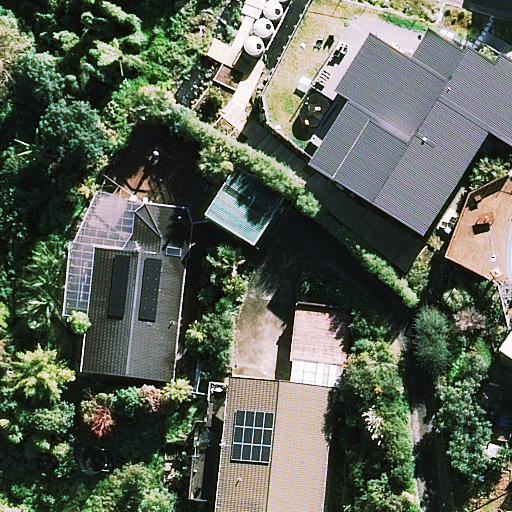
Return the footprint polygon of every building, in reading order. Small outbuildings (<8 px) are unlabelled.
[(511,134),(511,70),(473,66),(430,40),(409,73),(366,47),(345,81),(372,98),(329,167),(410,218),(476,112),(511,134)] [(285,198),(238,167),(209,213),(256,244),(285,198)] [(79,199),(67,320),(84,322),(80,370),(174,379),(191,210),(79,199)] [(511,336),(502,351),(511,357),(511,336)] [(322,511),(334,389),(204,377),(193,500),(219,503),(218,511),(322,511)]
